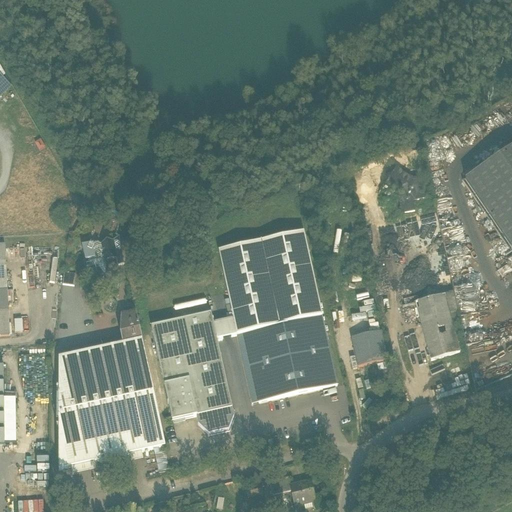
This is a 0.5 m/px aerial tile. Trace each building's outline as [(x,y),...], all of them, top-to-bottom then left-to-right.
[(0,98),(11,88),(1,79),(5,76),(0,67),(0,98)] [(41,140),(35,143),(39,151),(45,148),(41,140)] [(511,152),(467,182),(511,251),(511,152)] [(399,188),(405,215),(414,213),(412,203),(425,200),(420,179),(413,180),(396,169),(388,181),(399,188)] [(233,320),(237,337),(254,333),(322,318),(304,234),(219,253),(233,320)] [(102,283),(103,283),(108,281),(110,281),(109,276),(110,276),(111,279),(115,278),(114,272),(112,272),(111,268),(119,266),(116,252),(114,244),(101,247),(105,264),(91,267),(90,261),(95,260),(93,252),(95,252),(93,245),(82,247),(89,280),(93,280),(94,285),(100,283),(98,279),(101,278),(102,283)] [(0,336),(10,336),(7,291),(5,246),(0,246),(0,336)] [(116,252),(119,266),(125,265),(121,250),(116,252)] [(74,287),(76,275),(64,274),(62,286),(74,287)] [(454,294),(444,297),(452,327),(461,325),(454,294)] [(460,355),(452,327),(444,297),(415,304),(428,354),(426,354),(427,357),(429,356),(431,362),(460,355)] [(121,336),(124,346),(142,342),(136,315),(129,317),(133,332),(121,335),(121,336)] [(232,410),(217,341),(213,324),(211,315),(151,328),(172,423),(196,418),(232,410)] [(122,318),(121,335),(133,332),(129,317),(122,318)] [(322,318),(254,333),(269,402),(337,387),(322,318)] [(217,341),(237,337),(233,320),(213,324),(217,341)] [(252,406),(269,402),(254,333),(237,337),(252,406)] [(351,340),(358,369),(387,363),(381,333),(351,340)] [(165,449),(142,342),(124,346),(59,360),(59,472),(71,469),(95,464),(97,463),(127,457),(129,456),(142,454),(154,451),(164,449),(165,449)] [(4,400),(5,444),(16,444),(15,400),(4,400)] [(232,410),(196,418),(198,426),(208,436),(229,431),(234,417),(232,410)] [(320,425),(325,430),(331,424),(327,419),(320,425)] [(170,472),(164,449),(154,451),(159,475),(170,472)] [(142,454),(129,456),(131,464),(143,461),(142,454)] [(127,457),(97,463),(97,466),(104,470),(124,465),(128,459),(127,457)] [(95,464),(71,469),(73,477),(96,472),(95,464)] [(267,486),(271,500),(289,494),(288,490),(285,481),(267,486)] [(289,494),(293,510),(304,507),(314,504),(308,484),(288,490),(289,494)] [(18,511),(47,511),(47,501),(18,502),(18,511)]
